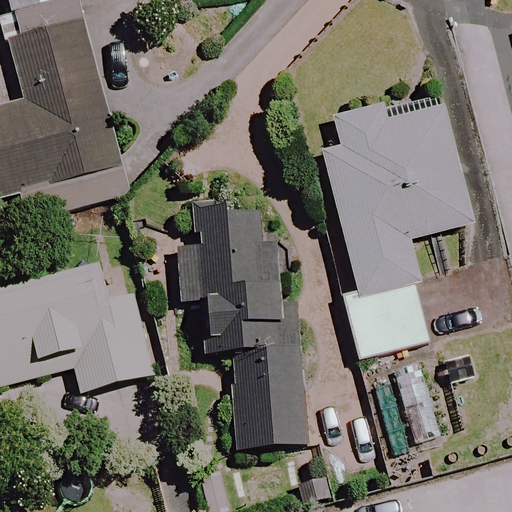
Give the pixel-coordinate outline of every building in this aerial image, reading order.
[(77,5),(76,0),(1,0),(8,24),(0,25),(0,48),(13,97),(0,100),(0,202),(118,171),(74,6),(77,5)] [(467,232),(438,103),(332,126),(338,154),(320,158),(351,298),(339,300),(354,366),(426,350),(403,247),(467,232)] [(284,213),(193,219),(195,255),(175,256),(178,307),(196,306),(200,365),(229,363),(235,456),(305,452),(297,329),(291,329),(284,213)] [(105,305),(94,271),(0,299),(0,391),(31,382),(28,372),(67,360),(80,401),(151,380),(127,298),(105,305)] [(416,368),(390,375),(410,449),(436,442),(416,368)]
